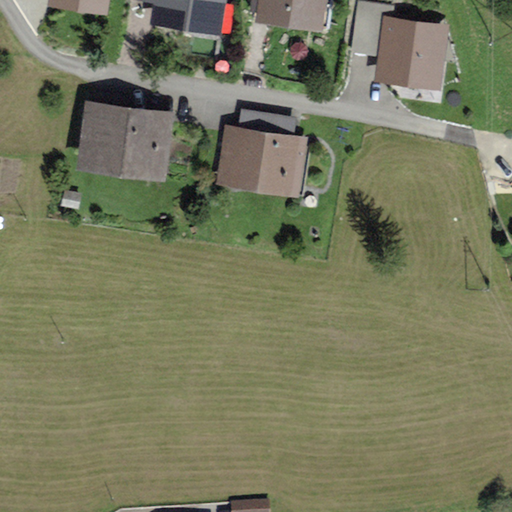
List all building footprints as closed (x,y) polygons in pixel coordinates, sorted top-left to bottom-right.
[(161,0),(159,14),(214,22),(218,0),(161,0)] [(267,6),(266,11),(314,18),(316,0),(252,0),(252,4),(267,6)] [(433,78),(439,32),(390,25),(393,6),(359,2),(352,50),(386,55),(384,71),(433,78)] [(98,96),(90,156),(155,164),(161,118),(129,114),(130,100),(98,96)] [(227,132),(221,174),(284,184),(291,141),(227,132)] [(232,499),(232,511),(271,511),(271,498),(232,499)]
